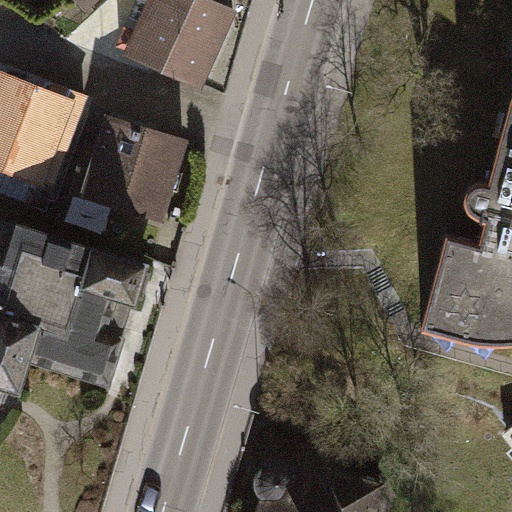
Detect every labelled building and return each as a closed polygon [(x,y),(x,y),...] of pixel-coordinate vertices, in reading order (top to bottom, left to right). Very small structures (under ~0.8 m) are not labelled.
[(59,0),(82,24),(107,0),(59,0)] [(205,90),(239,12),(211,0),(153,0),(129,57),(205,90)] [(511,22),(470,178),(457,179),(445,189),(448,202),(462,210),(457,239),(428,232),(411,296),(401,322),(474,337),(511,328),(511,22)] [(81,103),(0,72),(0,172),(48,191),(81,103)] [(170,229),(195,144),(107,117),(81,202),(170,229)] [(0,425),(11,429),(22,389),(103,413),(145,273),(0,230),(0,425)] [(335,455),(274,436),(258,483),(265,496),(260,511),(372,511),(381,486),(330,470),(335,455)]
